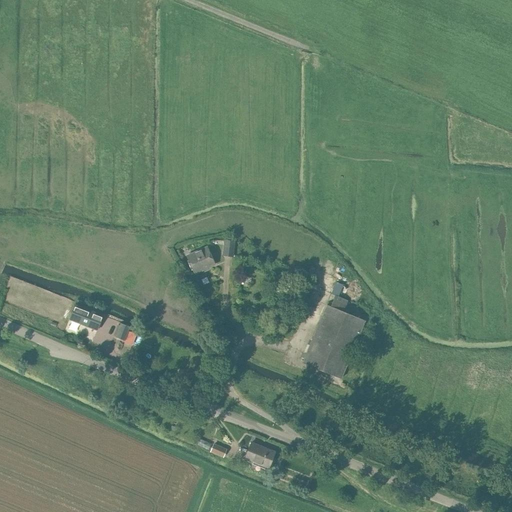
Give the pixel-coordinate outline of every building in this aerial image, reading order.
[(232,257),(234,241),(225,239),(222,255),(232,257)] [(210,268),(216,266),(207,246),(186,255),(194,275),(203,271),(204,272),(210,270),(210,268)] [(331,293),(331,294),(334,296),(338,297),(343,285),(335,282),(336,282),(331,292),(331,293)] [(69,319),(96,330),(97,330),(103,316),(96,313),(75,305),(69,319)] [(326,305),(302,362),(341,379),(365,321),(343,312),(330,306),(326,305)] [(120,323),(115,337),(123,340),(124,340),(128,331),(129,327),(128,327),(120,323)] [(199,438),(197,444),(208,449),(211,443),(199,438)] [(251,442),(245,459),(268,468),(275,451),(251,442)] [(211,451),(210,452),(222,457),(223,456),(226,450),(214,444),(211,451)]
